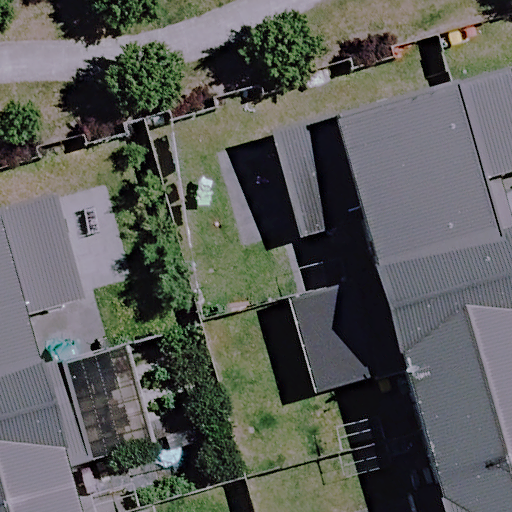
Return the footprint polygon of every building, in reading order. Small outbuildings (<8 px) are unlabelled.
[(371,279),(505,239),(491,191),(511,184),(511,71),(269,144),(300,249),(357,232),(371,279)] [(0,390),(41,379),(28,331),(87,315),(60,215),(0,231),(0,390)] [(417,434),(511,407),(511,237),(505,239),(371,279),(417,434)] [(0,511),(77,511),(41,379),(0,390),(0,511)] [(511,511),(511,407),(417,434),(440,511),(511,511)]
